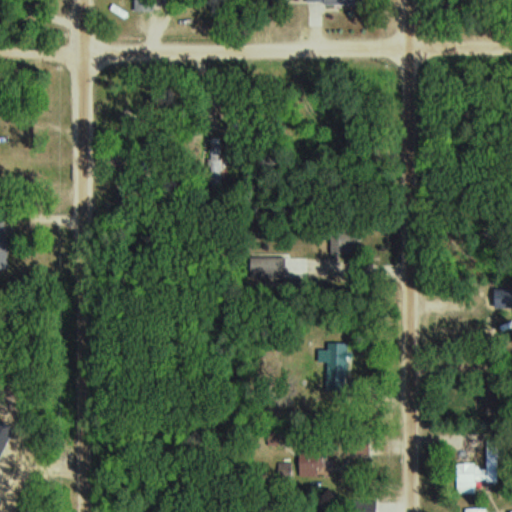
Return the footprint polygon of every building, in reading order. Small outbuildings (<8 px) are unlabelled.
[(0,268),(13,268),(9,222),(0,222),(0,268)] [(361,254),(361,228),(334,228),(334,254),(361,254)] [(353,342),(331,342),(331,380),(353,380),(353,342)] [(351,455),(385,455),(385,436),(351,436),(351,455)] [(502,442),(491,442),(491,482),(502,482),(502,442)] [(328,477),(328,450),(303,450),(303,477),(328,477)] [(295,463),(282,463),(282,481),(295,481),(295,463)] [(466,464),(465,480),(482,480),(482,465),(466,464)]
